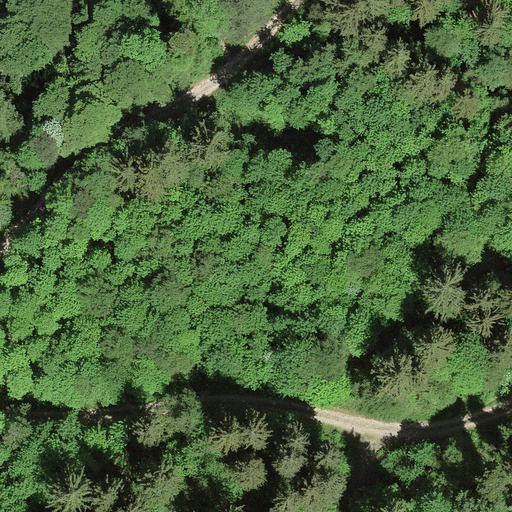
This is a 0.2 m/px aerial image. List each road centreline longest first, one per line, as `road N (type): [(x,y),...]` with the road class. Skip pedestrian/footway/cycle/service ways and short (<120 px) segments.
road 1 (track): [(511,406),(401,432),(306,408),(229,400),(99,418),(0,417)]
road 2 (track): [(297,0),(221,82),(108,143),(0,253)]
